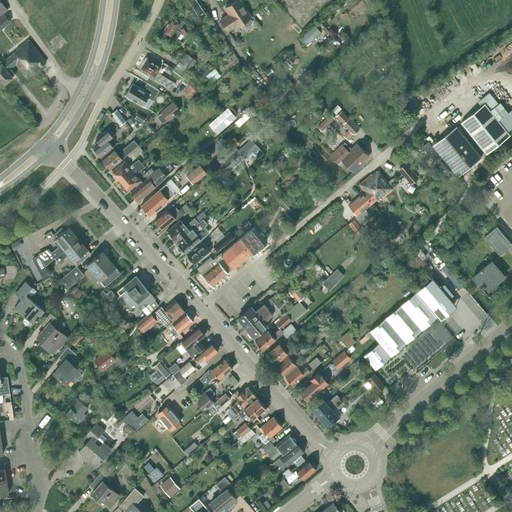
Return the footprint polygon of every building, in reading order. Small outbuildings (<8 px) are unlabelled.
[(0,0),(0,16),(3,14),(8,10),(0,0)] [(196,0),(187,0),(198,16),(204,12),(196,0)] [(229,15),(220,21),(228,32),(236,26),(237,27),(243,24),(245,27),(247,28),(252,24),(252,22),(250,19),(251,18),(239,0),(238,0),(225,9),(229,15)] [(5,15),(0,19),(0,30),(0,31),(11,22),(5,15)] [(172,17),(163,32),(176,40),(182,32),(185,36),(191,32),(182,20),(179,22),(172,17)] [(314,27),(300,39),(306,46),(321,33),(315,25),(314,27)] [(9,56),(16,64),(26,77),(40,66),(39,65),(45,60),(29,40),(9,56)] [(186,53),(173,71),(183,78),(196,60),(186,53)] [(16,64),(9,56),(1,63),(0,61),(0,79),(4,84),(15,75),(10,69),(16,64)] [(143,65),(141,68),(149,73),(147,76),(170,90),(171,88),(168,86),(171,82),(159,75),(158,76),(155,74),(160,66),(147,58),(147,59),(145,58),(141,64),(143,65)] [(282,79),(279,83),(286,92),(290,89),(282,79)] [(178,94),(189,84),(183,80),(175,92),(178,94)] [(132,84),(125,96),(142,106),(143,105),(148,108),(158,90),(146,83),(143,90),(132,84)] [(186,89),(184,90),(190,97),(196,91),(194,88),(190,84),(186,89)] [(274,87),(266,93),(272,101),(280,94),(274,87)] [(173,102),(161,112),(168,120),(179,111),(173,102)] [(485,103),(461,122),(486,154),(510,134),(485,103)] [(230,106),(209,125),(216,134),(235,117),(233,115),(235,113),(230,106)] [(117,110),(111,114),(120,126),(125,122),(117,110)] [(336,116),(335,116),(336,117),(353,134),(359,129),(341,111),(336,116)] [(322,131),(336,117),(335,116),(336,116),(331,112),(317,126),(322,131)] [(140,126),(133,116),(127,120),(134,130),(140,126)] [(457,176),(482,157),(456,126),(432,145),(457,176)] [(100,144),(93,149),(101,157),(113,147),(108,141),(112,137),(106,130),(96,139),(100,144)] [(230,141),(226,145),(231,151),(240,143),(234,136),(229,140),(230,141)] [(238,151),(245,160),(252,153),(257,159),(264,153),(251,140),(238,151)] [(110,169),(132,152),(131,151),(138,146),(134,142),(122,152),(123,153),(119,157),(113,149),(102,159),(110,169)] [(342,144),(329,156),(338,164),(341,160),(353,172),(368,157),(356,144),(351,149),(347,146),(345,148),(342,144)] [(131,151),(132,152),(135,156),(142,151),(138,146),(131,151)] [(296,151),(291,156),(301,169),(307,165),(296,151)] [(112,171),(120,181),(142,163),(138,159),(133,164),(129,167),(124,161),(112,171)] [(142,163),(120,181),(128,191),(140,181),(135,175),(145,167),(142,163)] [(200,165),(186,177),(193,185),(206,173),(200,165)] [(159,168),(155,172),(148,177),(147,178),(142,182),(143,183),(130,193),(137,202),(153,188),(167,177),(159,168)] [(148,177),(155,172),(151,168),(144,174),(147,178),(148,177)] [(365,195),(371,204),(376,200),(378,202),(397,185),(392,179),(388,182),(379,171),(372,177),(370,175),(358,185),(364,192),(362,194),(364,196),(365,195)] [(165,184),(140,205),(150,216),(174,194),(179,190),(170,180),(165,184)] [(364,209),(371,204),(365,195),(364,196),(362,194),(348,206),(356,216),(354,217),(360,224),(370,216),(364,209)] [(284,195),(277,201),(287,214),(295,207),(284,195)] [(171,205),(155,219),(156,221),(155,222),(158,225),(159,224),(162,229),(174,219),(176,220),(189,209),(186,204),(177,212),(171,205)] [(198,223),(202,219),(206,215),(203,211),(185,227),(180,220),(167,231),(169,233),(167,235),(171,239),(172,237),(174,239),(175,238),(177,240),(198,223)] [(198,223),(177,240),(179,242),(178,244),(179,245),(177,246),(182,251),(183,250),(184,252),(185,251),(184,251),(207,232),(202,226),(205,224),(202,219),(198,223)] [(354,220),(348,224),(357,235),(363,231),(354,220)] [(211,257),(197,269),(202,275),(204,274),(208,279),(207,282),(209,284),(212,284),(213,285),(257,249),(258,249),(261,246),(261,245),(267,240),(255,226),(249,231),(249,230),(245,234),(222,254),(222,253),(213,260),(211,257)] [(496,226),(484,237),(499,255),(511,245),(496,226)] [(54,257),(78,238),(74,233),(76,232),(71,227),(70,228),(69,227),(65,230),(64,230),(61,227),(54,234),(56,237),(53,240),(58,246),(51,252),(49,249),(38,254),(39,255),(32,258),(42,279),(50,275),(45,265),(54,257)] [(229,233),(213,246),(217,251),(233,238),(229,233)] [(211,234),(187,255),(188,257),(187,258),(191,262),(192,261),(194,263),(203,255),(204,257),(210,252),(205,246),(214,238),(211,234)] [(76,265),(76,266),(91,254),(86,248),(87,248),(78,238),(54,257),(58,262),(69,253),(73,259),(72,261),(76,265)] [(14,252),(23,248),(19,240),(11,244),(14,252)] [(102,251),(86,264),(104,286),(120,273),(114,266),(115,266),(102,251)] [(311,256),(301,265),(305,269),(315,261),(311,256)] [(491,262),(472,278),(477,284),(483,279),(488,285),(482,290),(489,298),(500,288),(496,284),(504,277),(491,262)] [(76,266),(76,265),(61,278),(67,289),(84,274),(76,266)] [(338,268),(323,283),(329,290),(344,275),(338,268)] [(136,276),(117,291),(120,295),(136,314),(142,310),(146,315),(158,305),(154,300),(155,298),(136,276)] [(433,277),(369,331),(379,343),(363,356),(374,368),(436,315),(438,317),(444,313),(444,312),(448,308),(449,309),(455,304),(433,277)] [(21,299),(14,307),(32,323),(44,310),(25,294),(32,287),(25,281),(15,293),(21,299)] [(295,286),(289,291),(293,296),(299,291),(295,286)] [(103,289),(98,294),(101,298),(106,293),(103,289)] [(110,290),(99,300),(105,308),(107,306),(108,307),(118,298),(111,290),(111,291),(110,290)] [(242,324),(245,328),(274,303),(278,301),(275,297),(273,299),(272,298),(255,312),(251,307),(237,318),(238,319),(237,320),(241,325),(242,324)] [(161,306),(152,314),(150,312),(136,324),(143,332),(160,318),(167,326),(185,312),(175,300),(164,309),(161,306)] [(287,315),(276,324),(280,329),(291,320),(292,321),(306,310),(299,301),(285,313),(287,315)] [(274,303),(245,328),(249,332),(248,332),(252,337),(252,336),(253,337),(267,326),(263,322),(279,309),(274,303)] [(45,327),(37,337),(48,346),(46,348),(53,354),(59,348),(68,338),(53,325),(58,320),(55,318),(56,317),(50,312),(41,323),(45,327)] [(172,322),(171,323),(167,327),(171,332),(170,333),(169,335),(172,338),(174,338),(178,335),(179,333),(193,321),(186,313),(173,324),(172,322)] [(282,333),(286,338),(295,330),(295,329),(296,329),(291,323),(282,331),(279,332),(278,331),(272,335),(268,330),(255,341),(262,350),(282,333)] [(198,328),(180,343),(192,358),(206,347),(200,340),(205,335),(198,328)] [(295,330),(286,338),(267,353),(270,358),(269,359),(273,363),(274,362),(275,363),(287,353),(281,346),(283,345),(284,346),(299,334),(295,330)] [(356,342),(347,332),(339,338),(348,349),(356,342)] [(366,335),(359,341),(362,344),(368,339),(372,336),(368,332),(365,335),(366,335)] [(304,342),(276,365),(284,375),(296,365),(290,357),(292,356),(293,357),(299,352),(302,354),(309,348),(304,342)] [(211,343),(189,361),(194,366),(203,358),(206,361),(218,351),(211,343)] [(102,354),(94,360),(102,370),(115,359),(108,350),(105,346),(99,351),(102,354)] [(64,361),(54,373),(66,384),(70,378),(74,381),(75,380),(76,380),(77,379),(78,379),(79,378),(80,378),(80,377),(81,376),(81,375),(81,374),(82,373),(82,372),(83,370),(76,364),(74,366),(69,362),(76,354),(67,347),(59,356),(64,361)] [(345,352),(333,362),(339,369),(351,359),(345,352)] [(316,357),(308,364),(311,367),(309,368),(311,370),(320,362),(316,357)] [(205,384),(208,381),(213,377),(213,378),(216,375),(219,379),(233,368),(225,359),(210,371),(209,370),(203,375),(204,376),(201,379),(205,384)] [(195,368),(189,361),(180,369),(179,370),(179,369),(173,374),(173,375),(181,384),(187,380),(185,377),(195,368)] [(157,385),(163,380),(170,374),(159,362),(153,367),(156,371),(150,376),(157,385)] [(169,368),(173,374),(179,369),(179,370),(180,369),(175,362),(169,368)] [(297,366),(285,376),(292,385),(309,371),(307,368),(302,371),(297,366)] [(307,402),(318,393),(329,384),(319,372),(310,380),(311,381),(299,391),(303,396),(302,397),(305,400),(306,400),(307,402)] [(373,373),(366,379),(376,391),(383,386),(373,373)] [(238,382),(233,375),(228,379),(233,385),(238,382)] [(0,394),(10,393),(7,377),(0,378),(0,376),(0,394)] [(242,410),(245,408),(257,397),(248,386),(240,393),(237,390),(232,394),(237,401),(229,408),(230,408),(227,410),(233,417),(235,415),(236,415),(242,410)] [(209,388),(195,400),(204,411),(213,403),(209,398),(214,394),(209,388)] [(226,393),(212,405),(216,410),(230,398),(226,393)] [(71,407),(66,413),(78,423),(86,414),(83,412),(88,407),(74,395),(67,403),(71,407)] [(310,407),(318,417),(340,399),(337,395),(330,401),(331,402),(327,405),(322,398),(310,407)] [(257,397),(245,408),(242,410),(238,414),(242,418),(247,413),(252,418),(265,407),(257,397)] [(340,399),(318,417),(327,427),(343,414),(339,408),(344,404),(340,399)] [(8,410),(12,410),(11,401),(4,402),(5,411),(8,410)] [(168,405),(157,415),(170,430),(181,421),(168,405)] [(114,412),(109,408),(102,416),(107,421),(114,413),(114,412)] [(127,413),(122,419),(128,424),(133,418),(127,413)] [(148,419),(142,413),(134,420),(140,427),(148,419)] [(265,444),(271,438),(270,436),(282,426),(273,416),(259,429),(262,433),(258,436),(265,444)] [(233,433),(238,439),(251,429),(245,422),(236,430),(237,431),(233,433)] [(90,439),(79,452),(95,466),(111,448),(103,442),(106,438),(101,433),(104,430),(96,423),(86,435),(90,439)] [(251,429),(238,439),(238,440),(237,440),(241,445),(255,433),(251,429)] [(280,450),(284,454),(296,444),(289,435),(275,447),(272,443),(276,440),(273,437),(271,438),(265,444),(262,446),(271,457),(280,450)] [(296,444),(284,454),(281,457),(288,466),(303,453),(296,444)] [(296,470),(286,478),(288,479),(287,480),(289,483),(298,476),(296,474),(298,473),(303,479),(305,478),(306,479),(308,477),(307,475),(316,469),(314,467),(315,466),(313,463),(312,464),(308,460),(296,470)] [(149,462),(143,467),(149,473),(147,474),(154,482),(163,475),(157,466),(154,468),(149,462)] [(112,464),(107,469),(111,473),(116,467),(112,464)] [(0,469),(0,482),(9,481),(9,475),(6,475),(5,468),(0,469)] [(102,471),(91,484),(96,488),(92,493),(101,501),(102,499),(111,507),(120,496),(107,485),(111,481),(109,479),(110,478),(102,471)] [(225,478),(232,486),(235,484),(232,480),(233,479),(229,474),(225,478)] [(170,477),(160,485),(170,497),(180,489),(170,477)] [(228,489),(232,486),(225,478),(225,477),(216,484),(223,492),(210,503),(218,511),(230,511),(228,510),(233,505),(232,504),(237,500),(228,489)] [(284,478),(278,482),(284,489),(289,485),(284,478)] [(10,486),(9,481),(0,482),(0,494),(8,494),(7,487),(10,486)] [(248,484),(242,488),(247,495),(253,491),(248,484)] [(129,507),(125,511),(141,511),(135,506),(144,496),(135,488),(123,502),(129,507)] [(195,511),(202,511),(207,508),(199,498),(190,506),(195,511)] [(266,500),(262,503),(267,509),(271,506),(266,500)] [(333,501),(323,509),(325,511),(340,511),(341,511),(333,501)]
